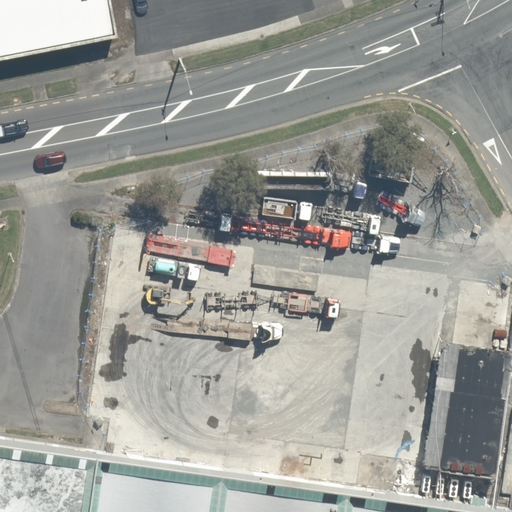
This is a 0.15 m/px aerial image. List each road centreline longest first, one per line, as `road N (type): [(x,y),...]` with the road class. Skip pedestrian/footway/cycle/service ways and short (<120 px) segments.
road 1 (tertiary): [(0,145),(241,95),(440,28)]
road 2 (unclassified): [(511,156),(440,28)]
